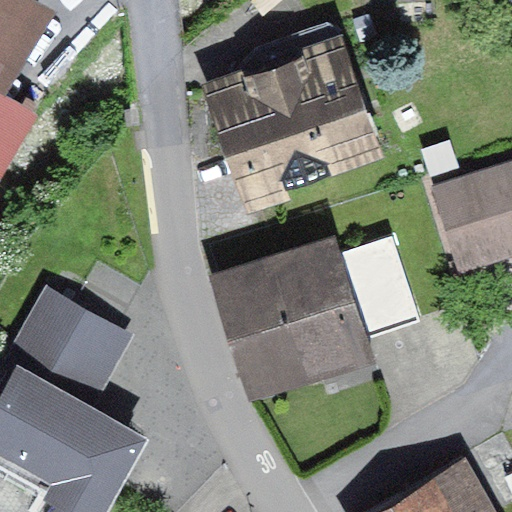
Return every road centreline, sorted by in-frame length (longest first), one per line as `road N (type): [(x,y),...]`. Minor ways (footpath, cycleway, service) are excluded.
road 1 (residential): [(277,505),(205,365),(180,284),(149,0)]
road 2 (residential): [(511,363),(439,428),(277,505)]
